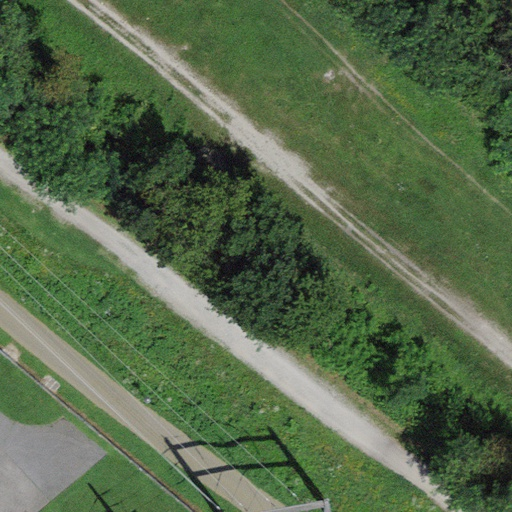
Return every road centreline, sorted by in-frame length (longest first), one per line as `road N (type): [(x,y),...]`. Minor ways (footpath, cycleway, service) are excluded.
road 1 (track): [(0,154),(487,511)]
road 2 (track): [(398,511),(0,222)]
